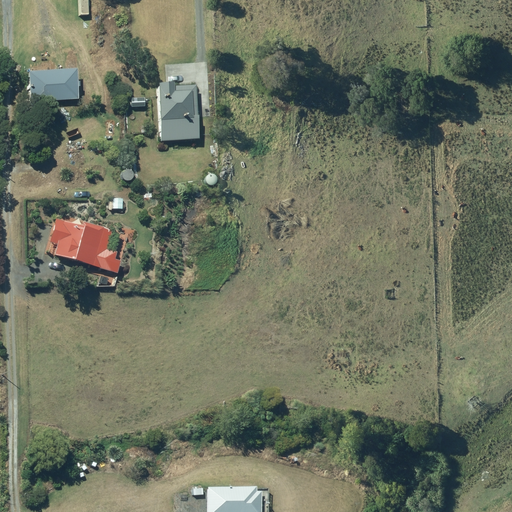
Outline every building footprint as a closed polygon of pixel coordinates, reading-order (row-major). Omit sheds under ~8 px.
[(165,65),(165,73),(184,73),(184,65),(165,65)] [(77,67),(26,66),(26,94),(30,94),(30,103),(54,103),(54,98),(76,98),(77,67)] [(170,76),(153,78),(159,127),(179,125),(180,134),(198,132),(193,81),(171,83),(170,76)] [(57,142),(57,172),(82,171),(82,142),(57,142)] [(45,251),(116,270),(120,256),(113,254),(114,248),(108,246),(109,243),(103,242),(106,228),(55,214),(45,251)]
